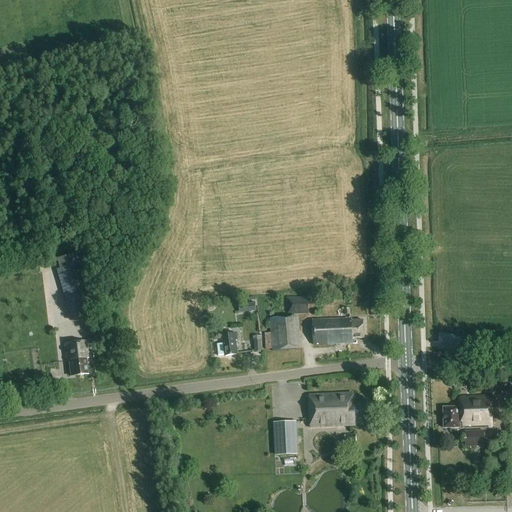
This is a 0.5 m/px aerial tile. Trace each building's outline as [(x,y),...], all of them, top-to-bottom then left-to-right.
[(56,270),(70,316),(93,310),(76,253),(59,258),(62,268),(56,270)] [(308,298),(287,298),(287,315),(308,315),(308,298)] [(255,303),(243,305),(244,313),(256,311),(255,303)] [(299,350),(298,319),(271,321),(273,352),(299,350)] [(352,319),(312,320),(313,345),(353,344),(353,339),(364,339),(363,321),(352,322),(352,319)] [(236,334),(222,336),(223,344),(217,345),(218,357),(225,356),(225,357),(237,355),(236,341),(237,341),(236,334)] [(64,344),(66,361),(69,361),(71,377),(87,375),(85,359),(88,359),(86,341),(64,344)] [(353,394),(309,396),(310,429),(356,426),(355,424),(367,423),(366,403),(353,403),(353,394)] [(491,397),(459,398),(460,408),(443,408),(444,429),(492,428),(491,397)] [(294,423),(276,424),(277,456),(296,455),(294,423)] [(465,447),(473,447),(473,432),(465,432),(465,447)]
